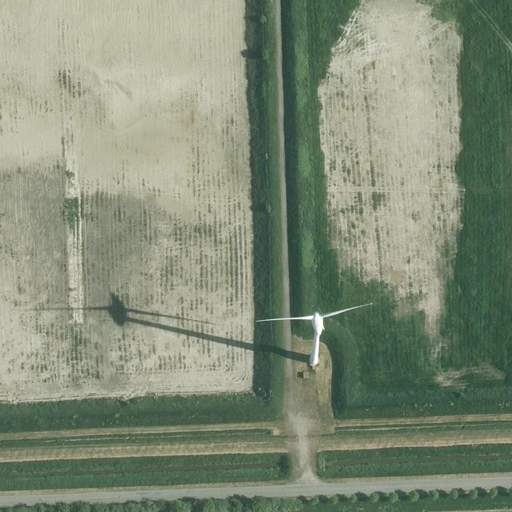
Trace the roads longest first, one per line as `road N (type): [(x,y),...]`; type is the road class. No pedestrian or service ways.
road 1 (unclassified): [(511,483),(0,501)]
road 2 (track): [(276,0),(298,491)]
